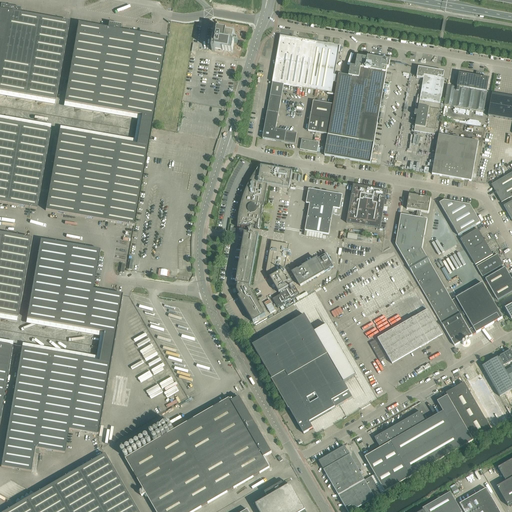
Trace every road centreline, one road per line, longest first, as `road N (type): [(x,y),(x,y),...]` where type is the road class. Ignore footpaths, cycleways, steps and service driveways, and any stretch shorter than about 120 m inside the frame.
road 1 (unclassified): [(296,460),(203,292),(198,231),(223,145)]
road 2 (unclassified): [(511,244),(476,194),(223,145)]
road 3 (unclassified): [(511,64),(262,19)]
road 4 (unclassified): [(296,460),(511,334)]
road 5 (unclassified): [(223,145),(262,19)]
road 6 (unknown): [(388,408),(331,297)]
road 7 (unknown): [(290,235),(287,267),(300,288),(334,271),(330,249)]
